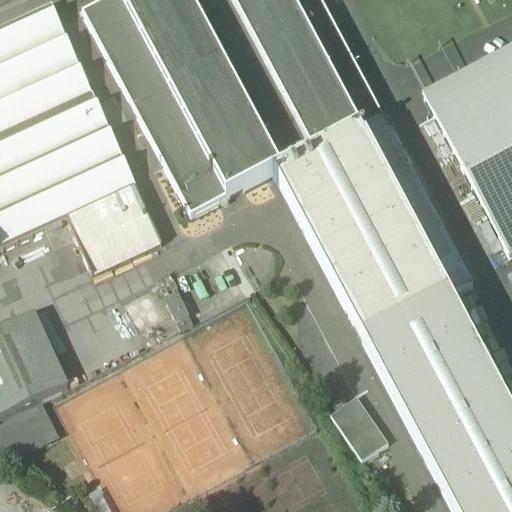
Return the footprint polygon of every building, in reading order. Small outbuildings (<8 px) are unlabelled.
[(382,125),(314,0),(122,0),(121,3),(84,22),(191,228),(274,183),(358,138),(382,125)] [(162,253),(50,15),(0,38),(0,260),(67,230),(92,285),(162,253)] [(511,58),(458,87),(511,187),(511,58)] [(511,264),(511,187),(458,87),(423,105),(509,267),(511,264)] [(410,178),(382,125),(358,138),(364,149),(366,148),(388,190),(410,178)] [(364,149),(358,138),(274,183),(363,353),(450,307),(388,190),(366,148),(364,149)] [(410,178),(388,190),(450,307),(472,293),(410,178)] [(177,302),(165,309),(169,318),(182,311),(177,302)] [(511,511),(511,423),(450,307),(363,353),(448,511),(511,511)] [(35,323),(0,338),(0,427),(68,397),(35,323)] [(0,457),(49,433),(39,413),(0,433),(0,457)] [(49,433),(0,457),(0,475),(1,476),(2,475),(57,448),(49,433)]
